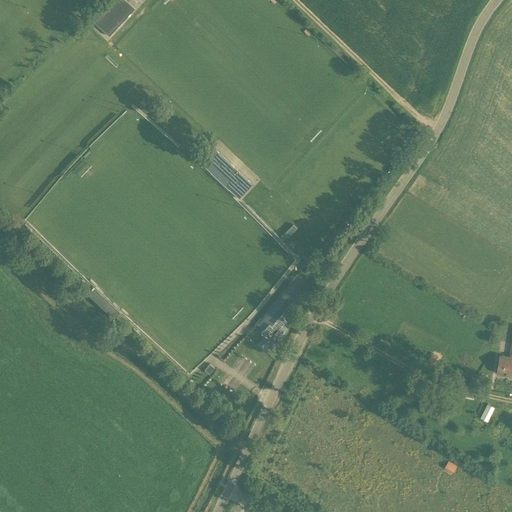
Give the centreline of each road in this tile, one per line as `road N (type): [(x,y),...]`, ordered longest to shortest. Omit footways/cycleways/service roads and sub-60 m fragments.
road 1 (unclassified): [(215,511),(307,325),(434,134),(497,0)]
road 2 (track): [(434,134),(295,0)]
